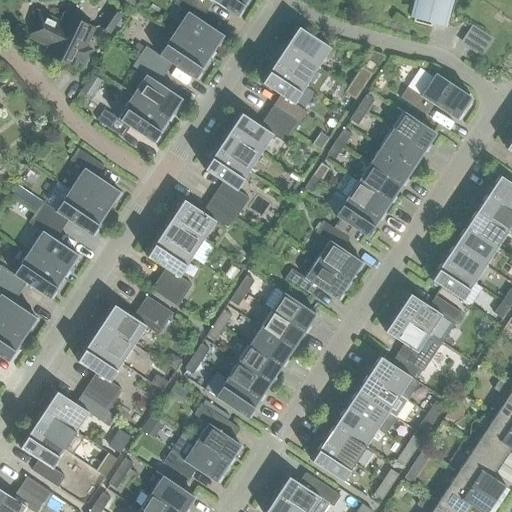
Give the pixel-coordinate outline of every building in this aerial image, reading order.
[(199,21),(206,11),(188,0),(175,0),(173,4),(186,13),(172,34),(207,58),(222,36),(199,21)] [(188,0),(206,11),(212,1),(235,16),(245,0),(188,0)] [(417,0),(412,22),(430,27),(432,19),(447,23),(455,0),(417,0)] [(110,7),(97,26),(109,34),(122,15),(110,7)] [(83,47),(92,29),(64,15),(60,23),(37,12),(26,36),(48,47),(45,54),(73,67),(77,60),(84,63),(90,50),(83,47)] [(297,27),(284,46),(317,67),(329,48),(297,27)] [(493,39),(482,31),(470,49),(481,56),(493,39)] [(207,58),(172,34),(158,55),(145,47),(138,57),(164,74),(171,64),(193,79),(207,58)] [(284,46),(272,64),(304,86),(317,67),(284,46)] [(144,76),(130,97),(166,121),(180,99),(158,84),(164,74),(138,57),(131,67),(144,76)] [(292,104),(304,86),(272,64),(260,83),(279,96),(272,106),(298,123),(305,112),(292,104)] [(421,65),(406,87),(399,98),(425,115),(432,105),(455,120),(470,97),(421,65)] [(354,100),(371,74),(360,67),(343,93),(354,100)] [(365,95),(357,108),(365,113),(373,100),(365,95)] [(151,142),(166,121),(130,97),(116,118),(103,110),(96,120),(122,138),(129,128),(151,142)] [(272,106),(265,116),(291,134),(298,123),(272,106)] [(365,113),(357,108),(348,120),(356,126),(365,113)] [(423,150),(434,133),(396,108),(395,109),(402,113),(391,129),(423,150)] [(291,134),(265,116),(259,126),(239,113),(227,132),(259,153),(271,135),(284,144),(291,134)] [(330,136),(318,128),(308,143),(320,151),(330,136)] [(342,129),(334,142),(342,147),(350,134),(342,129)] [(380,147),(411,168),(423,150),(391,129),(380,147)] [(227,132),(215,151),(247,172),(259,153),(227,132)] [(342,147),(334,142),(326,154),(334,160),(342,147)] [(368,164),(400,185),(411,168),(380,147),(368,164)] [(82,169),(68,190),(104,214),(118,192),(96,177),(103,166),(77,149),(69,160),(82,169)] [(247,172),(215,151),(202,169),(222,182),(215,192),(241,209),(248,199),(235,190),(247,172)] [(320,163),(311,176),(320,181),(328,169),(320,163)] [(357,181),(388,202),(400,185),(368,164),(357,181)] [(300,181),(289,174),(283,184),(294,190),(300,181)] [(320,181),(311,176),(303,188),(311,194),(320,181)] [(511,185),(498,176),(487,193),(511,210),(511,185)] [(345,199),(377,220),(388,202),(357,181),(345,199)] [(22,204),(29,194),(16,184),(9,194),(22,204)] [(89,235),(104,214),(68,190),(54,211),(41,203),(34,213),(60,230),(67,221),(89,235)] [(215,192),(208,203),(234,220),(241,209),(215,192)] [(511,223),(511,210),(487,193),(475,210),(507,231),(511,223)] [(327,212),(365,237),(377,220),(345,199),(334,215),(328,211),(327,212)] [(234,220),(208,203),(201,213),(182,200),(170,219),(202,240),(214,222),(227,231),(234,220)] [(475,210),(464,228),(495,249),(507,231),(475,210)] [(54,240),(60,230),(34,213),(27,223),(41,232),(26,253),(62,277),(77,255),(54,240)] [(170,219),(157,237),(190,258),(202,240),(170,219)] [(328,241),(316,260),(348,281),(360,262),(341,249),(348,239),(322,222),(315,233),(328,241)] [(464,228),(452,245),(484,266),(495,249),(464,228)] [(177,277),(190,258),(157,237),(145,256),(164,268),(157,279),(184,296),(191,285),(177,277)] [(452,245),(441,262),(472,283),(484,266),(452,245)] [(0,266),(0,280),(19,293),(25,284),(48,298),(62,277),(26,253),(12,274),(0,266)] [(316,287),(335,300),(348,281),(316,260),(303,278),(290,269),(283,280),(309,297),(316,287)] [(472,283),(441,262),(429,279),(467,305),(468,304),(461,300),(472,283)] [(223,276),(232,282),(238,271),(230,266),(223,276)] [(245,276),(237,288),(245,294),(253,281),(245,276)] [(176,307),(184,296),(157,279),(150,290),(176,307)] [(0,326),(20,340),(35,318),(12,303),(19,293),(0,280),(0,326)] [(245,294),(237,288),(228,301),(236,306),(245,294)] [(282,294),(271,310),(303,331),(314,314),(276,289),(275,289),(282,294)] [(511,290),(509,289),(501,301),(509,307),(511,301),(511,290)] [(440,316),(453,324),(460,313),(434,296),(427,307),(408,294),(396,313),(428,334),(440,316)] [(146,296),(138,308),(164,325),(172,314),(146,296)] [(501,319),(509,307),(501,301),(492,314),(501,319)] [(100,323),(132,345),(144,327),(157,335),(164,325),(138,308),(132,318),(112,305),(100,323)] [(222,328),(231,315),(222,310),(214,322),(222,328)] [(260,328),(291,349),(303,331),(271,310),(260,328)] [(383,331),(402,344),(395,355),(421,372),(429,361),(416,352),(428,334),(396,313),(383,331)] [(214,322),(206,335),(214,340),(222,328),(214,322)] [(100,323),(88,342),(120,363),(132,345),(100,323)] [(0,357),(6,362),(20,340),(0,326),(0,357)] [(260,328),(248,345),(280,366),(291,349),(260,328)] [(108,382),(120,363),(88,342),(75,361),(94,373),(88,383),(114,401),(121,390),(108,382)] [(200,344),(192,356),(200,362),(208,349),(200,344)] [(237,362),(268,383),(280,366),(248,345),(237,362)] [(200,362),(192,356),(183,369),(191,374),(200,362)] [(166,357),(162,363),(174,371),(181,361),(176,357),(166,357)] [(378,357),(367,374),(398,395),(409,378),(416,383),(416,382),(378,357)] [(237,362),(225,379),(257,400),(268,383),(237,362)] [(367,374),(355,391),(387,412),(398,395),(367,374)] [(208,392),(207,392),(245,418),(257,400),(225,379),(214,396),(208,392)] [(493,416),(511,429),(511,387),(501,380),(494,390),(505,398),(493,416)] [(88,383),(81,394),(107,411),(114,401),(88,383)] [(42,410),(75,431),(87,413),(100,422),(107,411),(81,394),(74,404),(55,391),(42,410)] [(355,391),(344,408),(375,429),(387,412),(355,391)] [(434,402),(426,414),(434,419),(442,407),(434,402)] [(207,424),(194,442),(226,464),(239,445),(220,432),(227,421),(201,404),(193,415),(207,424)] [(344,408),(332,426),(364,447),(375,429),(344,408)] [(42,410),(30,429),(62,450),(75,431),(42,410)] [(114,416),(107,411),(100,422),(107,427),(114,416)] [(426,432),(434,419),(426,414),(417,427),(426,432)] [(511,429),(493,416),(474,445),(499,462),(508,448),(511,450),(511,429)] [(332,426),(321,443),(352,464),(364,447),(332,426)] [(37,460),(30,470),(56,488),(64,477),(50,468),(62,450),(30,429),(18,447),(37,460)] [(412,436),(403,448),(411,453),(420,441),(412,436)] [(214,482),(226,464),(194,442),(182,460),(169,452),(162,463),(188,480),(195,470),(214,482)] [(309,460),(347,486),(348,485),(341,481),(352,464),(321,443),(309,460)] [(499,462),(474,445),(454,474),(495,501),(505,486),(490,476),(499,462)] [(403,466),(411,453),(403,448),(395,461),(403,466)] [(419,454),(403,478),(411,483),(427,459),(419,454)] [(124,459),(115,471),(123,477),(132,464),(124,459)] [(389,469),(381,482),(389,487),(397,475),(389,469)] [(123,477),(115,471),(107,484),(115,489),(123,477)] [(178,511),(182,511),(193,497),(155,471),(154,472),(161,476),(150,493),(178,511)] [(332,507),(339,496),(313,479),(304,473),(297,483),(287,477),(274,495),(299,511),(321,511),(327,504),(332,507)] [(454,474),(435,503),(448,511),(465,511),(470,506),(478,511),(487,511),(495,501),(454,474)] [(52,494),(26,477),(18,488),(45,506),(52,494)] [(381,500),(389,487),(381,482),(372,495),(381,500)] [(45,506),(18,488),(12,498),(0,490),(0,511),(21,511),(24,507),(31,511),(40,511),(43,508),(45,506)] [(101,493),(93,505),(101,511),(109,498),(101,493)] [(178,511),(150,493),(138,510),(140,511),(178,511)] [(52,494),(45,506),(43,508),(49,511),(56,511),(63,502),(52,494)] [(299,511),(274,495),(263,511),(299,511)] [(424,511),(448,511),(435,503),(423,495),(415,506),(424,511)]
